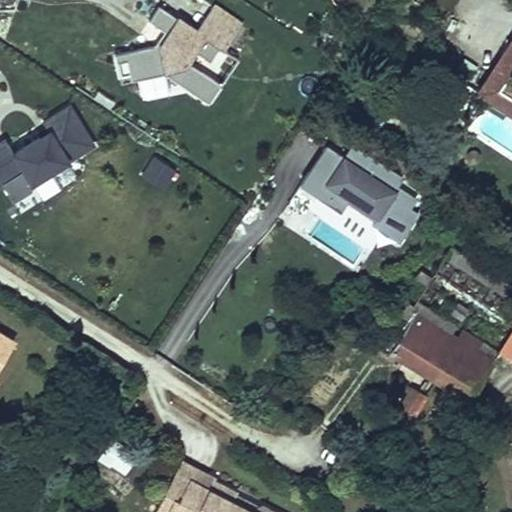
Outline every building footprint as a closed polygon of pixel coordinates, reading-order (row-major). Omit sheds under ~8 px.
[(162,28),(152,43),(113,50),(119,84),(166,76),(208,105),(224,81),(183,53),(188,45),(208,59),(217,46),(223,50),(243,21),(212,0),(194,26),(158,2),(147,18),(162,28)] [(417,0),(443,16),(453,0),(417,0)] [(482,79),(493,86),(511,54),(511,32),(482,79)] [(511,97),(511,54),(493,86),(511,97)] [(31,179),(91,141),(67,102),(41,119),(43,123),(35,129),(9,145),(3,135),(0,137),(0,179),(0,180),(12,198),(29,187),(31,179)] [(35,129),(43,123),(41,119),(32,124),(35,129)] [(396,184),(401,175),(350,142),(341,155),(325,144),(299,183),(316,194),(319,190),(327,196),(333,187),(348,197),(375,214),(371,221),(398,238),(416,211),(408,206),(415,196),(396,184)] [(153,153),(139,175),(164,191),(178,169),(153,153)] [(339,210),(348,197),(333,187),(327,196),(319,190),(316,194),(339,210)] [(511,285),(454,246),(446,259),(506,300),(511,292),(511,285)] [(411,312),(387,350),(459,398),(477,371),(444,350),(452,338),(411,312)] [(0,363),(17,337),(0,326),(0,363)] [(130,474),(138,450),(109,439),(100,463),(130,474)] [(214,478),(180,460),(155,510),(159,511),(275,511),(262,505),(250,510),(231,501),(236,492),(212,480),(214,478)] [(262,505),(236,492),(231,501),(250,510),(262,505)]
